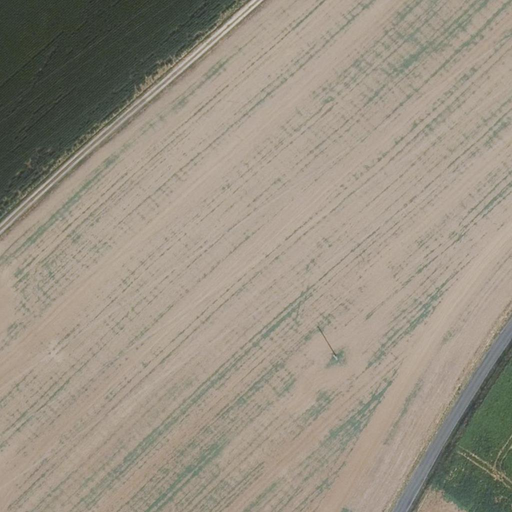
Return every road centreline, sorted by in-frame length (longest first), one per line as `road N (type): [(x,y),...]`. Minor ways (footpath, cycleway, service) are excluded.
road 1 (track): [(256,0),(0,230)]
road 2 (unclassified): [(400,511),(511,325)]
